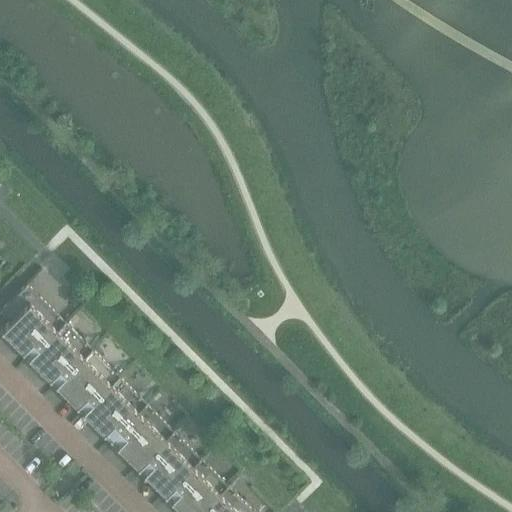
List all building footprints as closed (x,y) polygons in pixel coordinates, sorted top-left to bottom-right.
[(1,328),(2,329),(22,349),(23,350),(24,349),(26,349),(29,353),(29,354),(28,355),(29,356),(65,321),(64,320),(63,320),(58,315),(59,315),(58,314),(57,314),(28,284),(26,283),(25,284),(1,309),(0,309),(0,308),(0,310),(0,311),(1,311),(9,320),(3,327),(2,327),(1,328)] [(90,348),(87,345),(85,343),(86,342),(85,341),(84,341),(65,322),(65,321),(29,356),(29,357),(30,357),(49,376),(50,377),(51,376),(53,376),(56,380),(56,381),(55,382),(55,383),(56,383),(92,348),(91,347),(90,348)] [(118,375),(115,372),(113,370),(113,369),(112,368),(111,368),(92,349),(92,348),(56,383),(56,384),(57,384),(76,403),(77,404),(77,405),(78,404),(80,404),(83,407),(83,408),(82,409),(82,410),(83,410),(119,375),(118,375)] [(145,402),(142,399),(140,397),(140,396),(139,395),(138,395),(119,376),(119,375),(83,410),(83,411),(84,411),(103,430),(103,431),(104,432),(105,431),(107,431),(110,434),(110,436),(109,437),(110,438),(146,402),(145,402)] [(116,444),(117,445),(118,445),(137,465),(173,430),(172,429),(153,410),(152,409),(151,408),(151,409),(146,404),(146,403),(146,402),(110,438),(111,439),(112,438),(114,438),(117,441),(117,443),(116,444)] [(178,436),(174,431),(173,431),(173,430),(137,465),(138,466),(139,465),(141,465),(144,469),(144,470),(143,471),(144,472),(145,472),(164,492),(165,493),(200,457),(199,456),(180,437),(179,436),(178,436)] [(205,463),(201,458),(200,458),(200,457),(165,493),(166,493),(167,492),(168,492),(172,496),(172,497),(171,498),(171,499),(172,500),(184,511),(199,511),(227,484),(226,483),(207,464),(206,463),(205,463)] [(232,490),(228,486),(227,485),(228,485),(227,484),(199,511),(254,511),(234,492),(234,491),(233,490),(232,490)]
